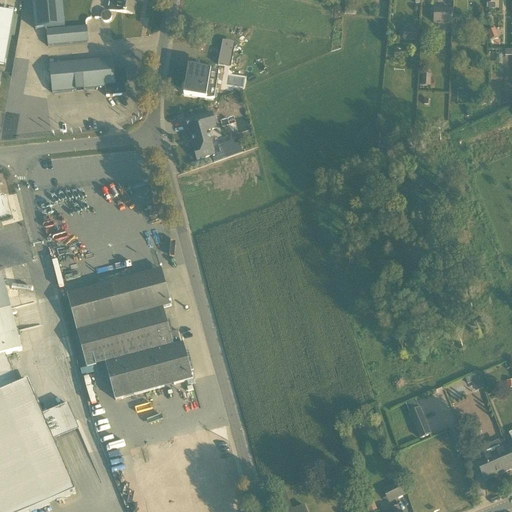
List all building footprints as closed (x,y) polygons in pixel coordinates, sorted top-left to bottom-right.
[(33,0),(36,28),(66,25),(63,0),(33,0)] [(111,0),(110,11),(132,15),(135,2),(136,2),(136,0),(111,0)] [(485,0),(486,2),(486,5),(487,5),(487,9),(495,9),(495,5),(496,5),(496,0),(485,0)] [(434,9),(433,24),(453,25),(453,10),(434,9)] [(0,67),(5,68),(14,15),(0,12),(0,67)] [(102,20),(102,21),(103,22),(104,23),(105,23),(106,23),(107,23),(108,23),(109,22),(110,22),(110,21),(111,21),(111,20),(112,19),(112,18),(112,17),(111,16),(111,15),(110,14),(109,13),(108,13),(107,13),(106,12),(105,13),(104,13),(103,14),(102,14),(102,15),(101,16),(101,17),(101,18),(101,19),(101,20),(102,20)] [(47,31),(48,47),(88,43),(86,27),(47,31)] [(244,28),(243,41),(278,42),(279,30),(244,28)] [(487,33),(490,41),(498,38),(495,29),(487,33)] [(403,40),(417,41),(418,31),(404,30),(403,40)] [(222,43),(218,67),(230,69),(231,67),(235,46),(222,43)] [(25,68),(26,60),(14,59),(9,91),(11,91),(11,89),(23,91),(26,68),(25,68)] [(52,94),(105,88),(106,97),(126,96),(125,79),(127,79),(126,70),(114,71),(113,59),(50,67),(52,94)] [(184,96),(211,101),(212,100),(209,99),(209,88),(207,88),(209,73),(207,72),(190,69),(190,68),(189,68),(186,84),(189,84),(187,94),(184,94),(184,96)] [(431,87),(431,76),(422,75),(422,86),(431,87)] [(6,112),(20,113),(20,104),(15,104),(15,95),(7,95),(6,112)] [(190,130),(196,150),(194,151),(197,161),(215,156),(208,131),(217,129),(213,115),(206,117),(205,116),(186,121),(188,131),(190,130)] [(223,157),(243,153),(240,142),(220,146),(223,157)] [(479,161),(474,148),(463,152),(468,165),(479,161)] [(11,204),(14,220),(24,217),(20,201),(11,204)] [(115,401),(183,383),(193,380),(183,345),(181,345),(178,332),(170,334),(163,309),(171,307),(161,269),(67,295),(87,368),(105,363),(115,401)] [(0,511),(33,511),(76,494),(52,439),(78,428),(68,405),(42,416),(36,402),(34,403),(27,386),(20,389),(5,356),(22,351),(2,277),(0,277),(0,511)] [(93,368),(81,371),(82,377),(95,374),(93,368)] [(409,414),(419,441),(431,436),(420,410),(409,414)] [(211,433),(149,446),(153,461),(146,463),(155,504),(223,489),(211,433)] [(502,452),(476,463),(485,482),(511,470),(511,457),(506,443),(499,446),(502,452)] [(451,480),(441,483),(449,506),(462,501),(458,487),(467,485),(460,463),(447,467),(451,480)] [(424,492),(413,495),(418,511),(434,511),(430,500),(439,497),(432,475),(419,479),(424,492)] [(399,482),(390,487),(397,500),(406,495),(399,482)]
